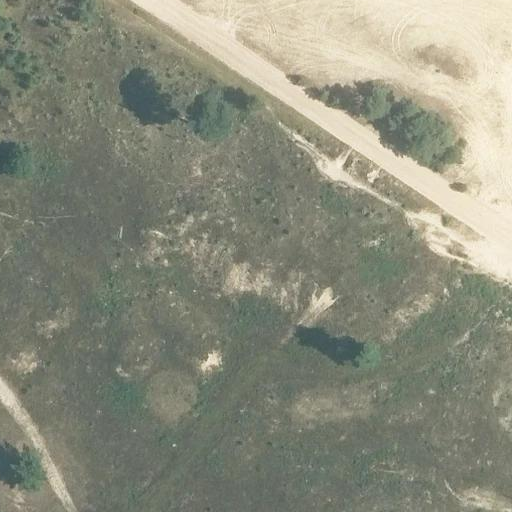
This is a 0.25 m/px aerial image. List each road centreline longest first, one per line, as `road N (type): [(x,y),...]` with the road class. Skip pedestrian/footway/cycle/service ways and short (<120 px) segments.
road 1 (track): [(151,0),(511,238)]
road 2 (track): [(0,392),(68,511)]
